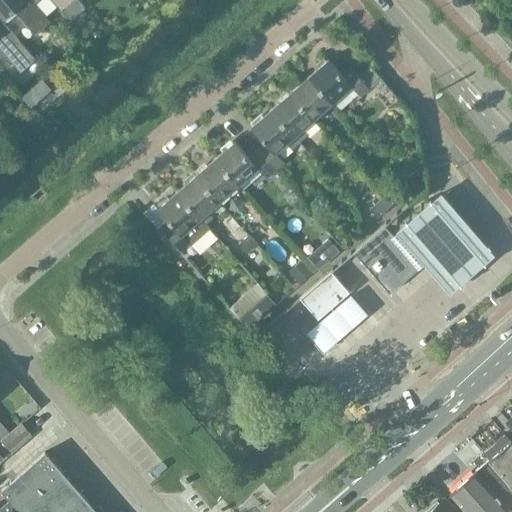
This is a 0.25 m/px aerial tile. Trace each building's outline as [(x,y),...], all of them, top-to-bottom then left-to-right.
[(0,0),(0,19),(2,22),(2,21),(14,11),(35,34),(50,21),(34,3),(31,0),(0,0)] [(31,0),(34,3),(37,0),(52,0),(70,20),(85,7),(79,0),(31,0)] [(0,48),(20,71),(35,58),(2,21),(2,22),(0,19),(0,48)] [(80,41),(74,45),(81,53),(86,49),(80,41)] [(70,45),(64,50),(73,61),(79,56),(70,45)] [(329,59),(309,76),(332,103),(352,86),(360,96),(369,88),(380,78),(371,68),(360,77),(351,68),(343,75),(329,59)] [(309,76),(290,93),(314,119),(332,103),(309,76)] [(32,89),(24,96),(33,105),(41,97),(32,89)] [(290,93),(271,109),(300,142),(307,135),(302,129),(314,119),(290,93)] [(266,143),(258,150),(275,170),(284,162),(276,153),(287,142),(292,148),(300,142),(271,109),(252,126),(266,143)] [(235,141),(215,158),(239,185),(258,168),(266,178),(275,170),(258,150),(249,158),(235,141)] [(215,158),(196,175),(219,201),(239,185),(215,158)] [(196,175),(177,191),(201,218),(206,224),(214,217),(209,211),(219,201),(196,175)] [(391,190),(381,199),(388,208),(399,199),(391,190)] [(177,191),(158,208),(172,225),(164,232),(182,252),(191,245),(209,228),(206,224),(201,218),(177,191)] [(497,257),(441,195),(395,236),(452,298),(497,257)] [(381,199),(370,209),(378,217),(388,208),(381,199)] [(395,236),(385,225),(354,252),(390,293),(420,266),(395,236)] [(257,244),(249,235),(239,245),(246,253),(257,244)] [(304,263),(291,274),(301,285),(314,274),(304,263)] [(301,298),(316,316),(318,318),(349,291),(332,271),(301,298)] [(257,321),(277,305),(262,288),(234,312),(249,329),(257,321)] [(2,441),(10,450),(30,433),(22,424),(2,441)] [(30,433),(10,450),(12,452),(32,435),(30,433)] [(511,443),(510,441),(489,459),(511,485),(511,443)] [(1,490),(10,501),(10,500),(20,511),(97,511),(45,453),(1,490)] [(511,511),(511,485),(489,459),(484,463),(449,494),(464,511),(511,511)] [(457,511),(445,498),(439,503),(437,501),(424,511),(457,511)] [(0,511),(20,511),(10,500),(10,501),(0,509),(0,511)]
